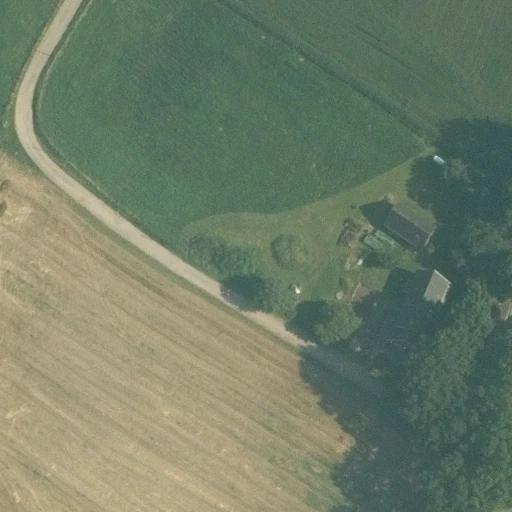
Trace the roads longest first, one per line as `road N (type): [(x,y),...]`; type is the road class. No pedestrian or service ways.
road 1 (track): [(380,390),(172,265),(52,178),(19,126),(20,101),(72,0)]
road 2 (unclassified): [(380,390),(459,472),(471,511)]
